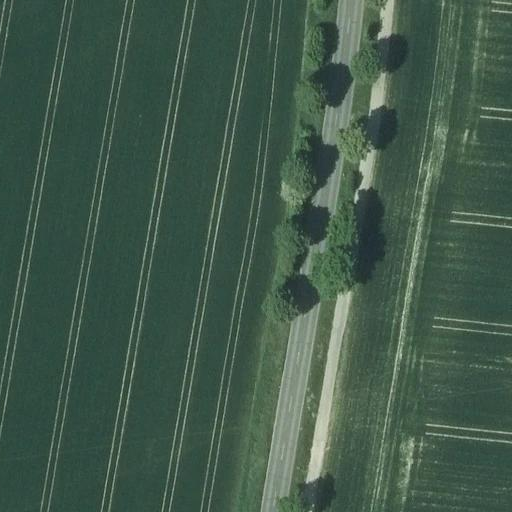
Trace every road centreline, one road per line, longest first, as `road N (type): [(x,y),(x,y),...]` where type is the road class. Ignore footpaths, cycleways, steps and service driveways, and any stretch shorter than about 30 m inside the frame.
road 1 (tertiary): [(350,0),(271,511)]
road 2 (track): [(307,511),(386,0)]
